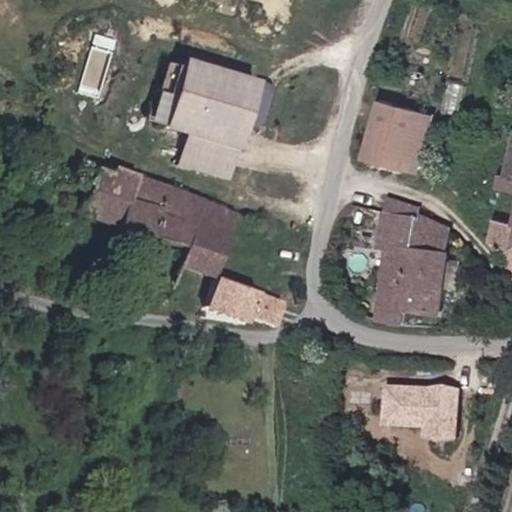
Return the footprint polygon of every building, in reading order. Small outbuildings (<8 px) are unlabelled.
[(256,93),(179,74),(162,142),(181,146),(175,170),(234,184),(256,93)] [(391,104),(386,129),(379,162),(421,171),(433,112),(404,106),(391,104)] [(287,293),(263,287),(247,284),(215,278),(219,264),(228,237),(239,208),(151,175),(116,163),(114,170),(99,165),(90,191),(37,173),(32,189),(26,187),(20,202),(83,223),(85,218),(168,246),(167,252),(150,306),(205,323),(208,306),(255,317),(257,313),(282,319),(287,293)] [(466,226),(429,220),(424,220),(425,210),(389,204),(388,214),(385,254),(396,255),(392,307),(371,306),(370,327),(417,331),(418,318),(457,322),(466,238),(466,226)] [(0,230),(0,258),(57,282),(68,257),(0,230)] [(115,286),(121,271),(103,265),(98,279),(115,286)] [(101,359),(75,351),(69,368),(97,376),(101,359)]
